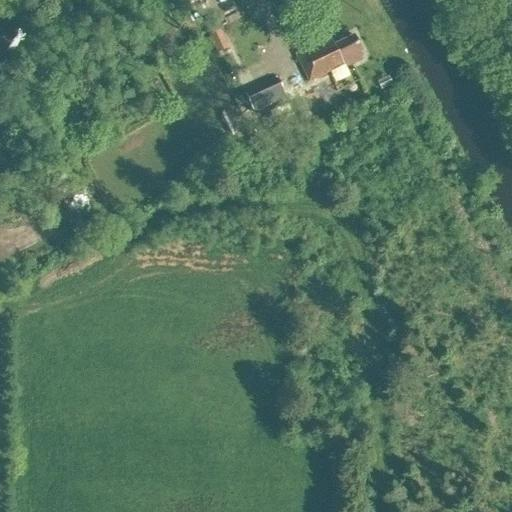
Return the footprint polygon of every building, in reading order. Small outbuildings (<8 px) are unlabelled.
[(216,54),(229,48),(220,30),(207,37),(216,54)] [(342,68),(357,61),(353,53),(358,51),(351,37),(332,46),(328,39),(294,56),(308,83),(342,66),(342,68)] [(0,78),(19,78),(19,66),(0,66),(0,78)] [(244,94),(252,114),(286,98),(277,79),(244,94)] [(236,131),(248,126),(240,108),(228,113),(236,131)]
